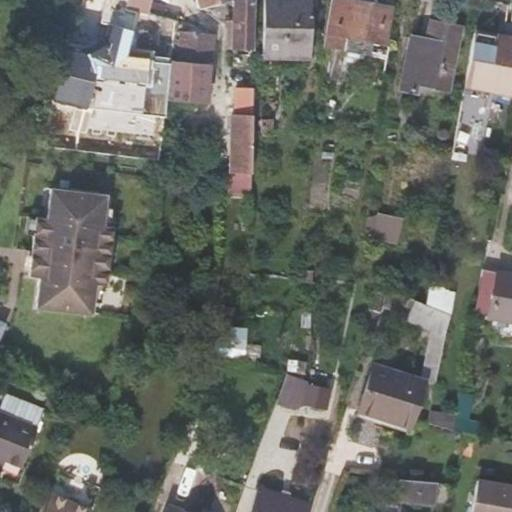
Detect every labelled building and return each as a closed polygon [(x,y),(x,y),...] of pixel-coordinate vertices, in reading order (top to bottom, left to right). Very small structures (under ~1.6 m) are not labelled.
[(127,66),(138,11),(125,7),(126,0),(104,0),(102,7),(98,7),(88,57),(127,66)] [(126,0),(125,7),(138,11),(146,13),(148,4),(148,0),(126,0)] [(233,49),(253,50),(253,0),(233,0),(233,20),(233,49)] [(310,0),(262,0),(261,58),(309,59),(310,0)] [(345,0),(329,0),(322,46),(344,50),(340,73),(354,76),(357,62),(370,56),(372,43),(384,45),(390,7),(375,5),(376,3),(374,0),(353,0),(353,1),(345,0)] [(148,4),(146,13),(162,18),(164,9),(148,4)] [(416,83),(447,90),(460,26),(428,20),(425,39),(410,36),(399,88),(415,91),(416,83)] [(501,36),(473,30),(464,81),(511,91),(511,23),(504,22),(501,36)] [(178,60),(207,63),(210,63),(212,36),(181,34),(178,60)] [(70,53),(61,51),(59,58),(69,60),(70,53)] [(309,67),(309,59),(261,58),(261,66),(309,67)] [(201,67),(170,65),(166,99),(179,100),(180,87),(199,88),(201,67)] [(462,91),(511,100),(511,92),(511,91),(464,81),(462,91)] [(199,88),(180,87),(179,100),(204,102),(205,89),(199,88)] [(229,172),(250,172),(252,88),(235,87),(234,114),(231,115),(229,172)] [(271,136),(271,121),(260,121),(259,136),(271,136)] [(105,195),(49,188),(46,218),(35,217),(28,277),(39,277),(35,307),(91,314),(95,284),(106,286),(112,226),(102,225),(105,195)] [(367,229),(398,236),(401,222),(375,216),(367,218),(365,227),(367,229)] [(301,281),(312,282),(312,270),(301,269),(301,281)] [(511,274),(481,269),(472,316),(511,323),(511,274)] [(421,382),(422,382),(435,385),(448,314),(423,304),(407,298),(404,305),(411,308),(406,318),(431,328),(421,382)] [(244,358),(251,330),(229,324),(222,353),(244,358)] [(409,426),(422,382),(421,382),(373,366),(359,410),(409,426)] [(276,402),(292,408),(302,381),(286,375),(276,402)] [(331,391),(307,385),(303,404),(303,407),(328,410),(331,391)] [(469,395),(458,394),(455,414),(466,415),(469,395)] [(0,412),(0,457),(20,466),(44,409),(11,395),(4,414),(0,412)] [(407,432),(409,426),(359,410),(357,416),(407,432)] [(455,414),(430,411),(428,423),(452,430),(455,414)] [(431,502),(433,482),(398,479),(397,499),(431,502)] [(471,511),(511,511),(511,488),(478,482),(471,511)] [(249,511),(308,511),(311,505),(257,488),(249,511)] [(69,511),(73,504),(47,493),(38,511),(69,511)]
